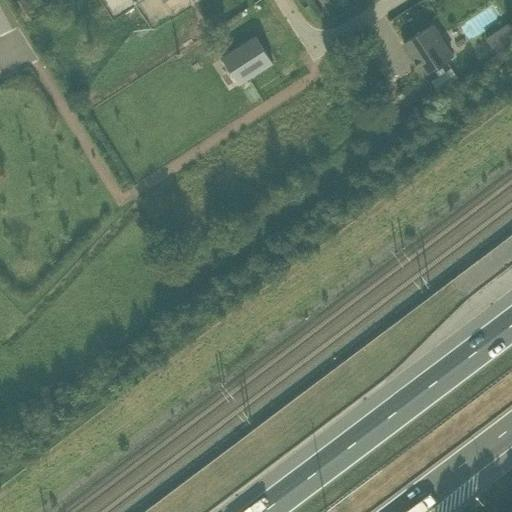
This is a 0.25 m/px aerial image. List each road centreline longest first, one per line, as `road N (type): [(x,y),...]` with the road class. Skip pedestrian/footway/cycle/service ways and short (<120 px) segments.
road 1 (motorway): [(511,315),(254,511)]
road 2 (residential): [(393,0),(311,53),(277,0)]
road 3 (motorway): [(406,511),(511,431)]
